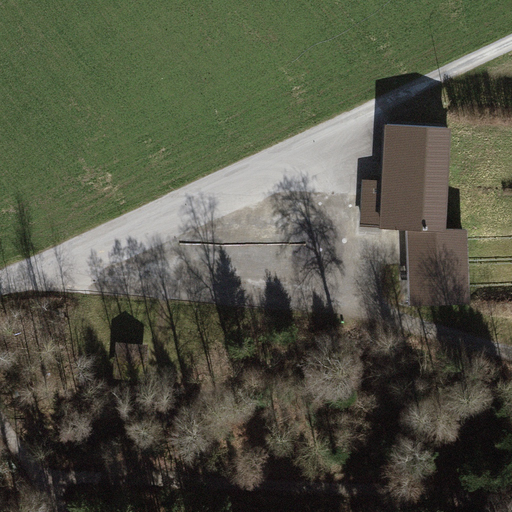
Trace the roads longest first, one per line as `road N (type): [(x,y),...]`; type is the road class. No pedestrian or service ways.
road 1 (track): [(511,502),(115,477),(55,484)]
road 2 (track): [(511,354),(240,290),(92,241)]
road 3 (track): [(511,42),(382,102)]
